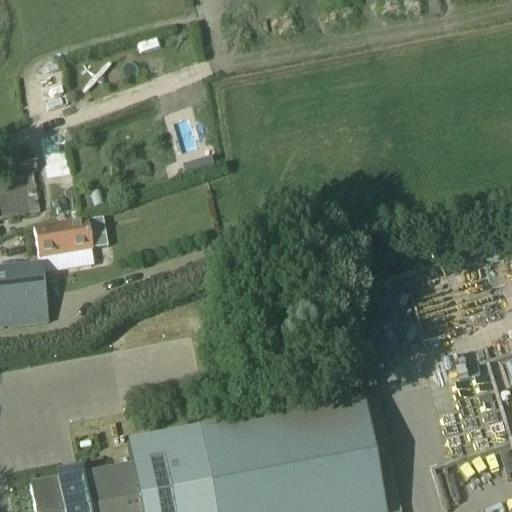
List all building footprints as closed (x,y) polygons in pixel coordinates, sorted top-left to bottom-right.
[(0,222),(39,215),(32,174),(0,179),(0,222)] [(33,231),(38,254),(39,263),(92,253),(87,222),(80,223),(33,231)] [(289,231),(270,236),(275,256),(294,251),(289,231)] [(0,329),(49,325),(46,303),(42,267),(0,272),(0,329)] [(386,511),(365,402),(223,429),(128,448),(132,472),(82,482),(81,478),(55,483),(56,489),(29,494),(32,511),(386,511)]
